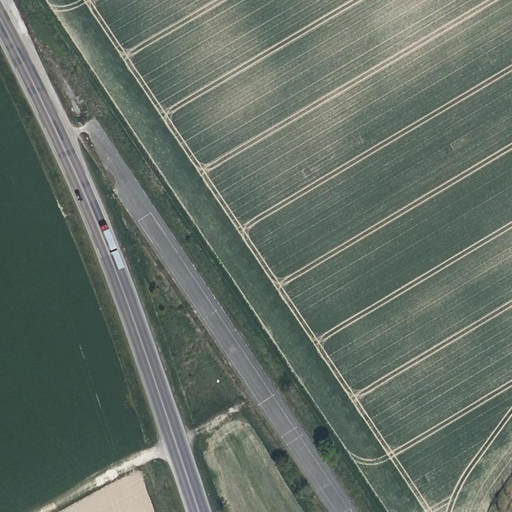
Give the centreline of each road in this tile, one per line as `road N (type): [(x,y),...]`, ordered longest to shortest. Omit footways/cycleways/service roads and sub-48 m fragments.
road 1 (track): [(45,0),(337,407),(411,494),(511,422)]
road 2 (primary): [(200,511),(110,246),(0,17)]
road 3 (unclassified): [(343,511),(91,124)]
